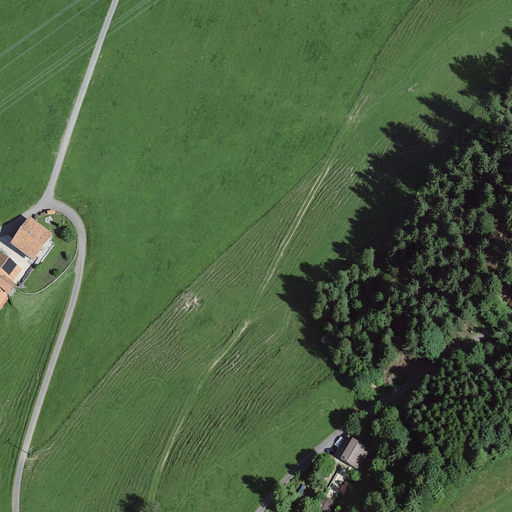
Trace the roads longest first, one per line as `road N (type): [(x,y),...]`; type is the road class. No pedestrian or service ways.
road 1 (unclassified): [(46,206),(65,209),(78,223),(81,260),(25,448),(17,511)]
road 2 (unclassified): [(261,511),(343,430),(511,310)]
road 3 (unclassified): [(46,206),(118,0)]
